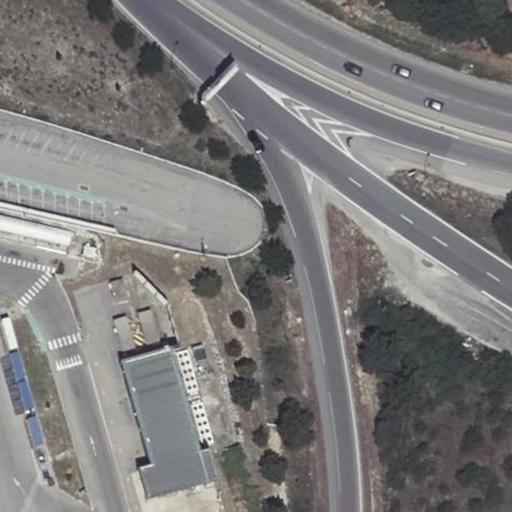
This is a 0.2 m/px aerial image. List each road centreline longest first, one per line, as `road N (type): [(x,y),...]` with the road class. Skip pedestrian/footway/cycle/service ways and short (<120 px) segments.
road 1 (motorway): [(244,98),(308,240),(344,427),(350,511)]
road 2 (secondary): [(195,32),(325,103),(511,163)]
road 3 (motorway): [(244,98),(511,288)]
road 4 (secondary): [(511,113),(364,65),(244,0)]
road 5 (residential): [(0,159),(228,221)]
